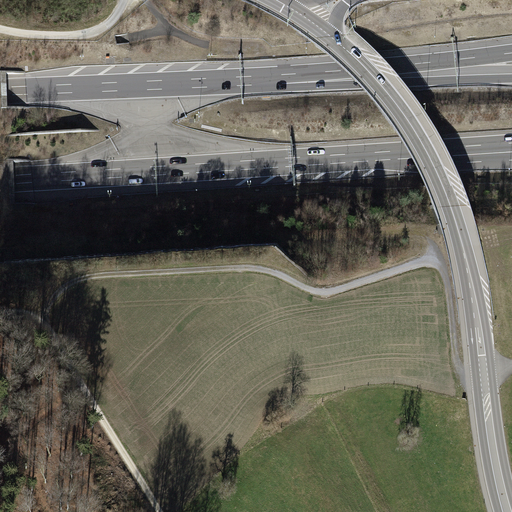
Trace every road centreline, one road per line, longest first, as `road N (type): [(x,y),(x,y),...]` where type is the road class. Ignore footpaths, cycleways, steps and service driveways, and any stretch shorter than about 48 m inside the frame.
road 1 (secondary): [(330,36),(400,108),(446,194),(472,287),(507,511)]
road 2 (motorway): [(0,181),(447,150)]
road 3 (track): [(37,315),(55,291),(83,276),(244,265),(275,269),(316,291),(438,254)]
road 4 (motorway): [(511,52),(218,82)]
road 5 (motorway): [(511,73),(218,82)]
road 6 (track): [(0,311),(37,315),(60,342),(160,511)]
road 7 (motorway): [(218,82),(0,92)]
road 8 (track): [(3,511),(15,446),(83,389)]
road 9 (track): [(128,0),(97,30),(0,27)]
road 10 (track): [(461,372),(438,254)]
